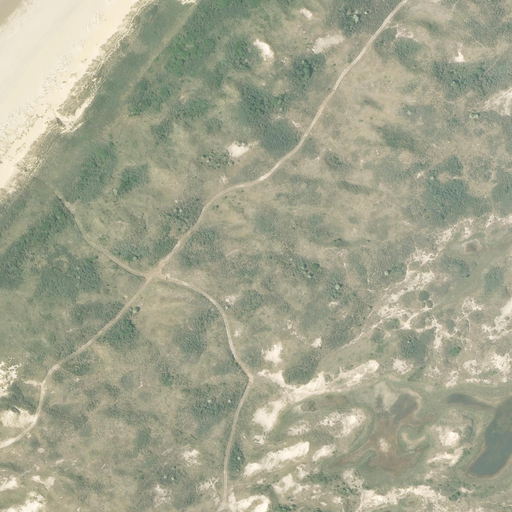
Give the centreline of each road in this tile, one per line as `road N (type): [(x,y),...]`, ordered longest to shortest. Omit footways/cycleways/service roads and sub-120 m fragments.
road 1 (track): [(148,276),(211,199),(259,180),(293,149),(403,0)]
road 2 (track): [(217,511),(250,377),(206,293),(148,276)]
road 3 (track): [(0,444),(32,419),(49,371),(88,344),(148,276)]
